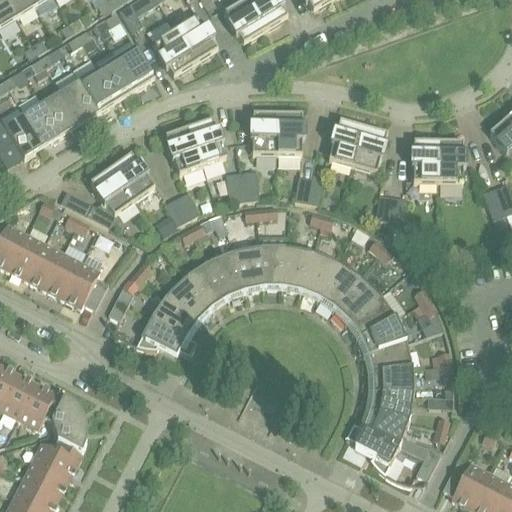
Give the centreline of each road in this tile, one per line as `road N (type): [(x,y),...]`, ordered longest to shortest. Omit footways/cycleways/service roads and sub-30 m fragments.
road 1 (residential): [(248,69),(267,84),(411,109),(475,93),(503,72),(511,53)]
road 2 (residential): [(0,205),(156,109),(248,69)]
road 3 (residential): [(165,406),(0,323)]
road 4 (residential): [(324,487),(165,406)]
road 5 (residential): [(248,69),(402,0)]
road 6 (unknown): [(427,509),(493,372)]
